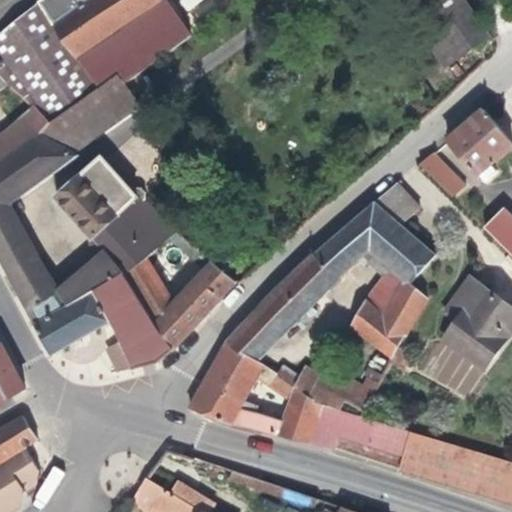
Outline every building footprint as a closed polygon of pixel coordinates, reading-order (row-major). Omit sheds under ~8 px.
[(102,83),(52,16),(39,0),(28,0),(0,19),(0,69),(7,76),(38,102),(54,115),(102,83)] [(74,0),(39,0),(52,16),(74,0)] [(74,0),(52,16),(102,83),(120,69),(128,79),(194,31),(172,0),(74,0)] [(178,0),(187,11),(202,0),(178,0)] [(408,0),(458,69),(504,37),(478,0),(408,0)] [(142,97),(128,79),(120,69),(102,83),(54,115),(40,132),(0,163),(0,258),(8,273),(33,253),(13,222),(2,203),(70,152),(69,150),(142,97)] [(0,163),(40,132),(54,115),(38,102),(0,135),(0,163)] [(511,149),(511,145),(485,116),(451,146),(479,178),(491,168),(511,149)] [(159,241),(176,225),(141,195),(144,187),(142,183),(138,180),(134,181),(129,182),(99,151),(53,191),(90,236),(102,250),(93,256),(55,288),(59,291),(65,286),(77,273),(92,292),(121,270),(142,255),(159,241)] [(467,187),(437,156),(423,169),(454,200),(467,187)] [(491,168),(479,178),(488,188),(499,178),(491,168)] [(419,209),(397,183),(315,253),(249,320),(274,346),(372,250),(408,283),(387,315),(368,298),(355,321),(396,357),(401,351),(431,302),(439,308),(461,274),(453,267),(404,224),(419,209)] [(511,218),(502,208),(483,226),(511,254),(511,218)] [(203,249),(180,229),(174,236),(196,256),(203,249)] [(102,250),(90,236),(88,241),(87,248),(93,256),(102,250)] [(41,266),(33,253),(8,273),(15,287),(41,266)] [(173,303),(142,255),(121,270),(145,307),(175,347),(195,326),(173,303)] [(206,315),(238,280),(213,257),(183,292),(206,315)] [(55,288),(41,266),(15,287),(29,313),(59,291),(55,288)] [(145,307),(121,270),(92,292),(107,321),(117,341),(123,351),(131,368),(159,361),(175,347),(145,307)] [(68,306),(92,292),(77,273),(65,286),(59,291),(29,313),(35,323),(68,306)] [(511,304),(486,287),(449,341),(491,369),(504,350),(511,338),(511,304)] [(107,321),(92,292),(68,306),(35,323),(51,353),(107,321)] [(195,326),(206,315),(183,292),(173,303),(195,326)] [(274,346),(249,320),(229,339),(259,360),(274,346)] [(259,360),(229,339),(215,367),(252,388),(259,378),(286,395),(275,419),(256,416),(258,410),(246,404),(206,383),(194,406),(228,419),(339,452),(367,461),(370,454),(364,451),(366,445),(438,466),(444,440),(352,411),(318,400),(311,395),(259,360)] [(113,356),(123,351),(117,341),(108,346),(113,356)] [(0,398),(22,385),(0,343),(0,398)] [(120,371),(131,368),(123,351),(113,356),(120,371)] [(401,351),(396,357),(391,367),(402,375),(411,358),(401,351)] [(252,388),(215,367),(206,383),(246,404),(252,388)] [(326,367),(311,395),(318,400),(352,411),(356,405),(365,408),(376,389),(326,367)] [(21,415),(0,426),(0,457),(16,448),(23,444),(35,437),(21,415)] [(494,499),(511,503),(511,461),(444,440),(438,466),(434,481),(494,499)] [(23,444),(16,448),(0,457),(0,511),(8,511),(6,506),(25,495),(36,488),(40,473),(23,444)] [(48,508),(63,470),(49,465),(34,503),(48,508)] [(320,501),(235,472),(232,482),(316,511),(320,501)] [(148,479),(134,502),(150,511),(208,511),(209,511),(214,500),(178,482),(169,491),(148,479)] [(16,511),(20,510),(25,495),(6,506),(8,511),(16,511)] [(351,511),(320,501),(316,511),(315,511),(351,511)]
